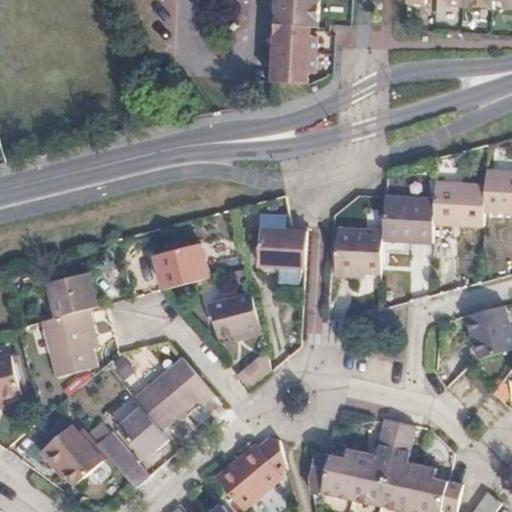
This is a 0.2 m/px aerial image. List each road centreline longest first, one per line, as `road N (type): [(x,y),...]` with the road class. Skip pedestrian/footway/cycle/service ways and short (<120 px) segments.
road 1 (tertiary): [(511,63),(386,78),(276,128),(155,154)]
road 2 (tertiary): [(155,154),(322,142),(511,81)]
road 3 (residential): [(113,314),(174,329),(270,423)]
road 4 (residential): [(412,401),(416,310),(511,288)]
road 5 (tertiary): [(0,195),(155,154)]
road 6 (residential): [(511,489),(442,412),(412,401)]
road 7 (residential): [(270,423),(171,511)]
